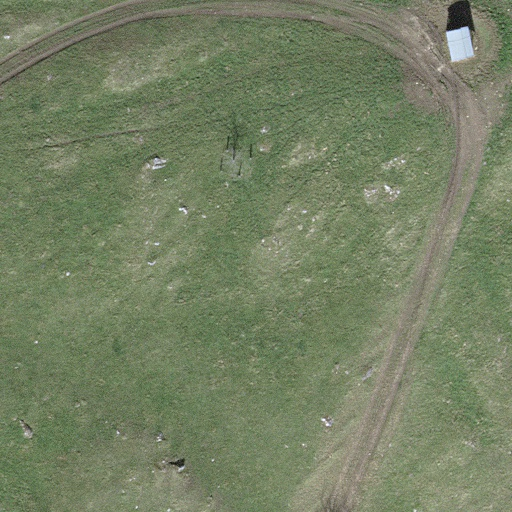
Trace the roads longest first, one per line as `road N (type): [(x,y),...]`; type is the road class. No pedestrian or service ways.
road 1 (track): [(345,511),(447,209),(471,93),(450,38),(331,3),(285,0)]
road 2 (track): [(190,0),(100,22),(0,76)]
